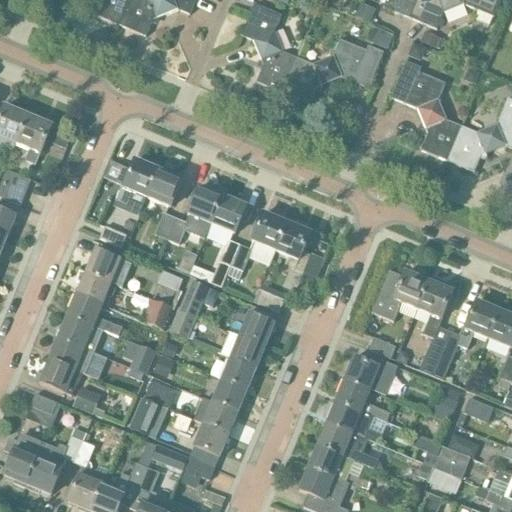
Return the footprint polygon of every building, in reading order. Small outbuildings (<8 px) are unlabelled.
[(99,0),(92,17),(119,28),(130,0),(99,0)] [(130,0),(119,28),(146,39),(153,22),(177,13),(189,18),(196,0),(130,0)] [(387,0),(383,10),(409,21),(418,0),(387,0)] [(418,0),(409,21),(437,32),(444,15),(463,7),(494,20),(502,0),(418,0)] [(355,19),(370,26),(377,12),(361,5),(355,19)] [(256,85),(283,96),(298,60),(283,53),(275,35),(282,18),(254,7),(241,39),(253,44),(263,68),(256,85)] [(391,40),(382,36),(378,47),(387,50),(391,40)] [(439,43),(426,39),(423,48),(436,52),(436,51),(439,53),(442,46),(439,44),(439,43)] [(313,66),(298,60),(283,96),(310,107),(317,90),(341,80),(368,91),(383,55),(368,48),(366,53),(340,42),(334,58),(313,66)] [(413,46),(407,59),(420,64),(425,51),(413,46)] [(443,58),(433,54),(429,62),(440,66),(443,58)] [(420,153),(446,164),(461,129),(447,124),(439,103),(446,86),(419,75),(421,70),(406,64),(390,100),(417,112),(427,136),(420,153)] [(505,148),(511,151),(511,103),(507,102),(504,110),(497,127),(476,136),(461,129),(446,164),(474,175),(481,158),(505,148)] [(0,120),(0,139),(17,147),(29,119),(5,109),(0,120)] [(51,128),(29,119),(17,147),(30,152),(25,163),(35,168),(51,128)] [(54,139),(48,154),(63,159),(69,144),(54,139)] [(147,201),(158,172),(135,163),(124,190),(121,189),(115,205),(127,210),(133,195),(147,201)] [(181,182),(158,172),(147,201),(170,210),(181,182)] [(0,195),(0,200),(20,209),(31,183),(9,174),(0,195)] [(199,189),(192,208),(188,217),(211,227),(222,199),(199,189)] [(222,199),(211,227),(234,237),(246,209),(222,199)] [(0,240),(6,243),(16,220),(0,213),(0,240)] [(167,243),(176,221),(164,216),(154,238),(167,243)] [(275,254),(287,226),(263,216),(252,244),(275,254)] [(167,243),(179,248),(188,226),(176,221),(167,243)] [(310,235),(287,226),(275,254),(298,263),(310,235)] [(105,229),(100,241),(121,250),(126,238),(105,229)] [(225,285),(228,278),(241,248),(228,242),(218,265),(219,266),(217,271),(213,280),(225,285)] [(241,248),(228,278),(239,283),(242,275),(243,275),(252,253),(241,248)] [(86,275),(111,285),(121,263),(95,253),(86,275)] [(183,282),(162,274),(157,286),(178,295),(183,282)] [(417,312),(428,284),(405,275),(403,280),(389,274),(372,316),(393,325),(401,306),(417,312)] [(86,275),(76,297),(102,308),(105,300),(108,301),(114,298),(116,293),(114,287),(111,286),(111,285),(86,275)] [(141,288),(126,281),(123,291),(137,297),(141,288)] [(191,284),(179,314),(195,321),(201,306),(213,310),(219,296),(191,284)] [(452,294),(428,284),(417,312),(430,318),(422,337),(432,341),(419,374),(430,378),(449,334),(438,330),(442,322),(441,321),(452,294)] [(257,307),(279,316),(284,304),(262,295),(257,307)] [(97,320),(102,308),(76,297),(68,319),(93,329),(93,330),(102,334),(125,343),(129,334),(97,320)] [(155,304),(146,327),(163,334),(172,310),(155,304)] [(488,342),(500,314),(476,304),(465,331),(463,330),(459,339),(449,334),(430,378),(443,384),(445,380),(458,349),(467,353),(469,349),(474,336),(488,342)] [(171,336),(184,342),(186,343),(195,321),(179,314),(171,336)] [(511,318),(500,314),(488,342),(511,351),(511,349),(511,318)] [(249,317),(241,335),(240,339),(265,349),(274,327),(249,317)] [(68,319),(58,341),(94,355),(102,334),(93,330),(93,329),(68,319)] [(265,349),(240,339),(230,361),(256,371),(265,349)] [(85,377),(94,355),(58,341),(49,363),(85,377)] [(369,353),(380,358),(390,362),(395,350),(374,341),(369,353)] [(150,373),(157,357),(127,345),(124,354),(140,361),(137,367),(150,373)] [(166,345),(161,356),(172,361),(177,350),(166,345)] [(400,353),(396,363),(406,368),(408,362),(406,356),(400,353)] [(159,359),(153,375),(167,380),(173,365),(159,359)] [(508,394),(511,386),(511,384),(511,360),(508,359),(499,381),(501,381),(498,389),(508,394)] [(354,360),(344,382),(370,393),(396,403),(400,394),(374,383),(379,371),(354,360)] [(256,371),(230,361),(221,383),(247,394),(256,371)] [(40,386),(58,393),(71,399),(75,389),(78,387),(82,377),(85,378),(85,377),(49,363),(40,386)] [(122,392),(138,398),(143,385),(139,383),(142,375),(130,371),(122,392)] [(165,386),(152,380),(143,402),(156,407),(165,386)] [(370,393),(344,382),(336,404),(361,414),(374,420),(386,425),(390,416),(365,405),(370,393)] [(247,394),(221,383),(212,405),(238,416),(247,394)] [(74,409),(93,417),(100,399),(82,392),(74,409)] [(451,400),(446,412),(453,414),(461,396),(454,394),(451,400)] [(511,395),(508,394),(502,409),(511,413),(511,395)] [(31,408),(52,418),(57,406),(35,397),(31,408)] [(494,411),(469,401),(463,416),(461,415),(455,429),(461,431),(467,418),(487,426),(494,411)] [(142,402),(130,431),(154,441),(166,412),(143,402),(142,402)] [(336,404),(326,427),(352,437),(368,443),(377,447),(381,438),(369,433),(374,420),(361,414),(336,404)] [(203,427),(228,438),(238,416),(212,405),(203,427)] [(75,414),(62,408),(57,419),(70,424),(75,414)] [(191,422),(177,416),(173,426),(188,432),(191,422)] [(194,450),(201,452),(219,460),(228,438),(203,427),(194,450)] [(352,437),(326,427),(317,448),(343,459),(355,464),(374,472),(378,463),(363,456),(368,443),(352,437)] [(112,429),(108,441),(119,446),(124,436),(124,434),(112,429)] [(453,437),(447,452),(458,456),(458,455),(470,460),(473,461),(479,448),(453,437)] [(4,479),(27,488),(44,447),(21,438),(17,446),(10,443),(5,454),(13,457),(4,479)] [(65,462),(74,466),(83,445),(71,440),(64,455),(44,447),(27,488),(50,498),(65,462)] [(94,449),(83,445),(74,466),(86,471),(94,449)] [(317,448),(308,471),(333,481),(334,480),(342,484),(349,487),(367,494),(371,486),(349,476),(355,464),(343,459),(317,448)] [(444,450),(435,472),(448,478),(461,483),(470,460),(458,455),(458,456),(447,452),(444,450)] [(511,451),(506,450),(502,459),(511,463),(511,451)] [(172,459),(167,472),(179,477),(184,464),(172,459)] [(191,461),(185,473),(181,484),(192,489),(197,478),(209,483),(215,471),(191,461)] [(107,480),(106,480),(92,511),(119,511),(121,508),(130,511),(147,471),(136,466),(130,480),(122,477),(116,492),(104,487),(107,480)] [(420,466),(416,477),(427,481),(431,470),(423,467),(420,466)] [(68,505),(84,511),(92,511),(106,480),(83,471),(81,478),(79,477),(68,505)] [(167,511),(171,504),(151,495),(160,476),(147,471),(130,511),(167,511)] [(334,480),(333,481),(308,471),(298,493),(309,497),(303,510),(307,511),(343,511),(339,510),(349,487),(342,484),(334,480)] [(511,476),(499,472),(496,478),(495,482),(509,487),(504,500),(511,503),(511,476)] [(384,492),(381,500),(391,505),(394,497),(384,492)] [(511,511),(511,503),(504,500),(489,494),(485,505),(503,511),(511,511)]
